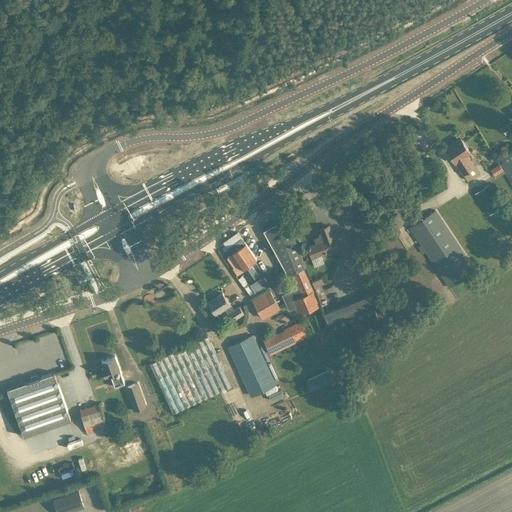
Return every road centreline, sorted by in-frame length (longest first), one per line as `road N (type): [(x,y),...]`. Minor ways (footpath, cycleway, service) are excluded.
road 1 (unclassified): [(486,0),(238,123),(119,145),(96,160),(92,179)]
road 2 (unclassified): [(144,278),(511,31)]
road 3 (primary): [(344,104),(118,208)]
road 4 (primary): [(128,225),(344,104)]
road 5 (primary): [(344,104),(511,11)]
road 6 (unknown): [(406,96),(452,186),(394,224)]
road 7 (unclassified): [(0,332),(144,278)]
road 8 (primary): [(0,295),(110,235)]
